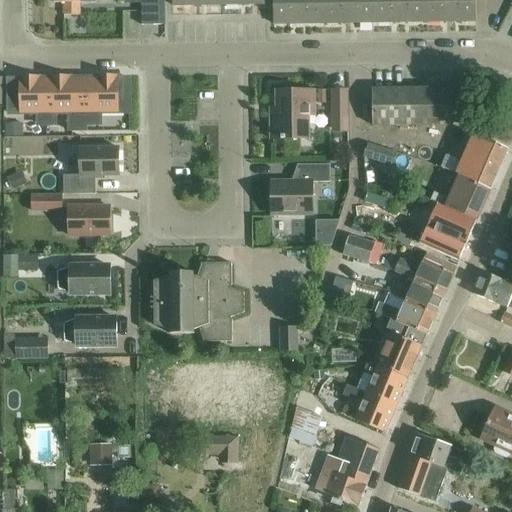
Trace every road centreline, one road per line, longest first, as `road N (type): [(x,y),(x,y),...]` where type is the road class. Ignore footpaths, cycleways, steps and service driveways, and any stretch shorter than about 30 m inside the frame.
road 1 (residential): [(232,55),(233,196),(224,216),(204,227),(182,224),(161,195),(157,55)]
road 2 (residential): [(375,511),(442,329),(511,175)]
road 3 (residential): [(511,62),(479,52),(232,55)]
road 4 (residential): [(157,55),(26,54),(14,33),(13,0)]
